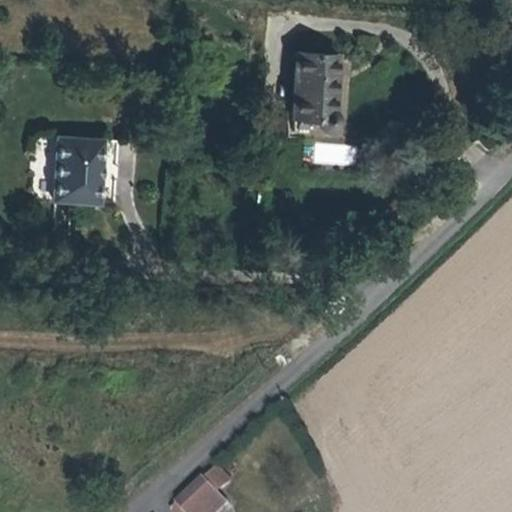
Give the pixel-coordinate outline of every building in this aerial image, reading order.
[(336,61),(296,59),(292,121),(313,123),(313,126),(314,129),(316,132),(318,134),(324,137),(327,137),(330,136),(332,135),(336,130),(337,124),(335,118),(332,114),(336,61)] [(59,141),(52,204),(93,207),(100,145),(59,141)] [(353,165),(354,145),(314,143),(313,163),(353,165)] [(205,479),(216,490),(226,480),(216,469),(205,479)] [(216,511),(228,502),(216,490),(205,479),(176,505),(182,511),(216,511)]
